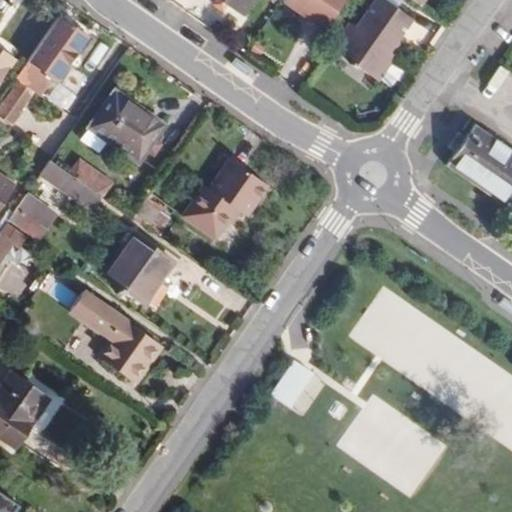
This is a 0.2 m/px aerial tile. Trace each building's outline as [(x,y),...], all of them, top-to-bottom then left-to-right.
[(252,0),(215,0),(212,5),(222,12),(227,4),(242,15),(252,0)] [(317,33),(341,0),(277,0),(276,3),(317,33)] [(396,40),(411,19),(383,0),(375,0),(356,29),(350,25),(333,49),(353,64),(351,66),(356,69),(358,67),(377,81),(395,57),(388,52),(396,40)] [(56,82),(87,38),(72,27),(59,18),(28,62),(34,66),(56,82)] [(395,57),(403,45),(396,40),(388,52),(395,57)] [(0,80),(15,59),(0,49),(0,80)] [(34,66),(28,62),(16,79),(22,83),(34,66)] [(51,79),(40,95),(59,108),(70,92),(51,79)] [(20,113),(34,92),(17,81),(0,105),(0,117),(13,126),(21,114),(20,113)] [(163,125),(114,92),(88,130),(137,163),(143,155),(149,159),(153,153),(147,149),(163,125)] [(511,198),(511,153),(475,126),(466,138),(460,133),(449,148),(456,153),(448,164),(507,206),(511,198)] [(84,182),(103,195),(104,196),(113,183),(79,158),(69,172),(84,182)] [(246,218),(268,187),(229,160),(208,190),(203,186),(179,220),(213,243),(228,222),(236,211),(240,214),(246,218)] [(71,200),(84,182),(69,172),(57,190),(71,200)] [(0,207),(15,186),(0,175),(0,207)] [(90,213),(103,195),(84,182),(71,200),(90,213)] [(8,220),(27,234),(37,241),(55,215),(26,195),(8,220)] [(141,195),(133,218),(157,227),(165,204),(141,195)] [(240,214),(236,211),(228,222),(232,225),(240,214)] [(18,246),(27,234),(8,220),(0,230),(0,259),(12,242),(18,246)] [(135,232),(104,275),(147,305),(177,261),(135,232)] [(31,312),(71,341),(81,326),(60,311),(73,292),(55,279),(31,312)] [(341,322),(358,297),(344,288),(327,313),(341,322)] [(113,338),(100,356),(137,382),(163,346),(85,290),(72,309),(113,338)] [(290,360),(266,395),(302,419),(326,384),(290,360)] [(511,445),(511,376),(490,361),(485,368),(496,375),(481,396),(489,401),(475,420),(511,445)] [(49,399),(12,373),(0,390),(0,434),(15,445),(49,399)]
